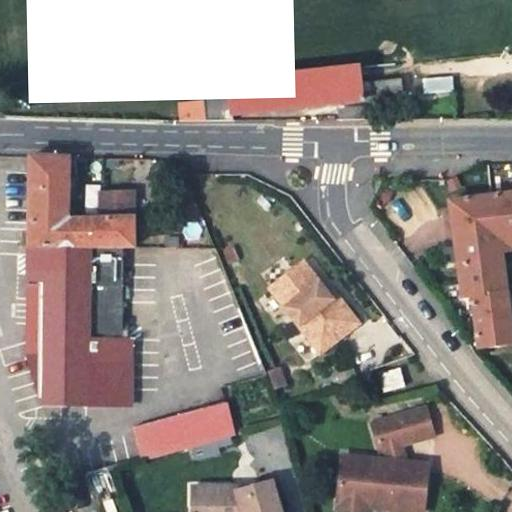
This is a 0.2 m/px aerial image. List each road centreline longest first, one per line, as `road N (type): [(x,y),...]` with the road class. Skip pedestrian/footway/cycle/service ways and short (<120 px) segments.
road 1 (residential): [(511,430),(333,186),(327,138)]
road 2 (residential): [(0,142),(327,138)]
road 3 (residential): [(327,138),(511,137)]
